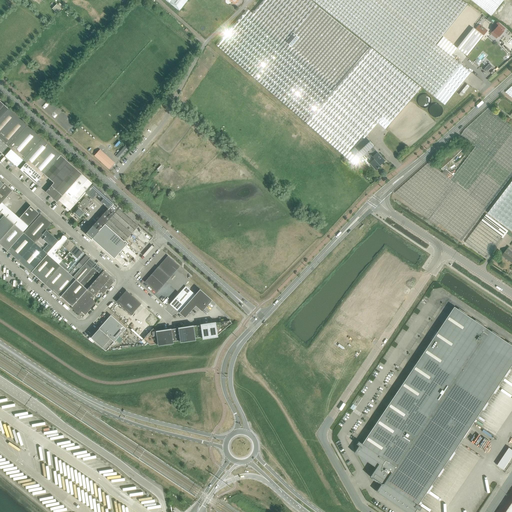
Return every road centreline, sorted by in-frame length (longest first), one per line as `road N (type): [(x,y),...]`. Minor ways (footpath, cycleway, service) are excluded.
road 1 (unclassified): [(368,511),(319,435),(443,248)]
road 2 (unclassified): [(110,184),(163,121),(204,44),(251,0)]
road 3 (unknown): [(360,476),(342,432),(438,292)]
road 4 (unclassified): [(0,254),(86,325),(126,281)]
road 5 (unclassified): [(126,281),(0,167)]
road 6 (primary): [(75,393),(134,424),(225,449)]
road 7 (primary): [(228,438),(75,393)]
road 8 (tertiary): [(0,87),(110,184)]
